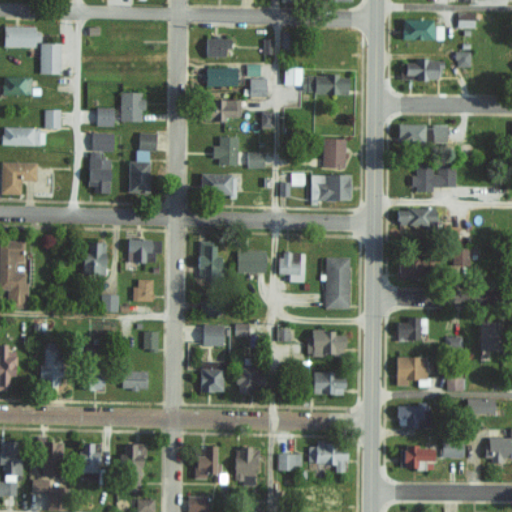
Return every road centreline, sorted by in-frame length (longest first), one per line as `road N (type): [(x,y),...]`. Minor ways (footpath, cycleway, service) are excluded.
road 1 (secondary): [(366,511),(371,0)]
road 2 (residential): [(173,511),(176,0)]
road 3 (residential): [(371,19),(0,11)]
road 4 (residential): [(369,223),(0,213)]
road 5 (residential): [(367,419),(0,412)]
road 6 (residential): [(511,493),(366,492)]
road 7 (residential): [(511,299),(368,299)]
road 8 (residential): [(511,102),(370,102)]
